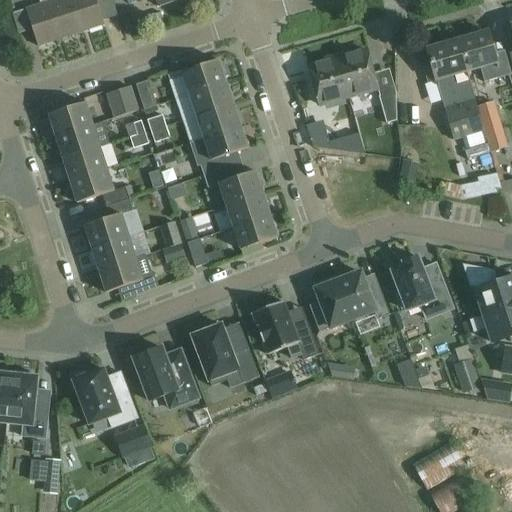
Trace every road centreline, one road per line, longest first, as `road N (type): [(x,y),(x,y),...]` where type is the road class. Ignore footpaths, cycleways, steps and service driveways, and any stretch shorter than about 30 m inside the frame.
road 1 (residential): [(327,250),(76,345)]
road 2 (residential): [(0,98),(252,24)]
road 3 (residential): [(252,24),(327,250)]
road 4 (residential): [(511,242),(397,223),(327,250)]
road 5 (residential): [(76,345),(24,181)]
